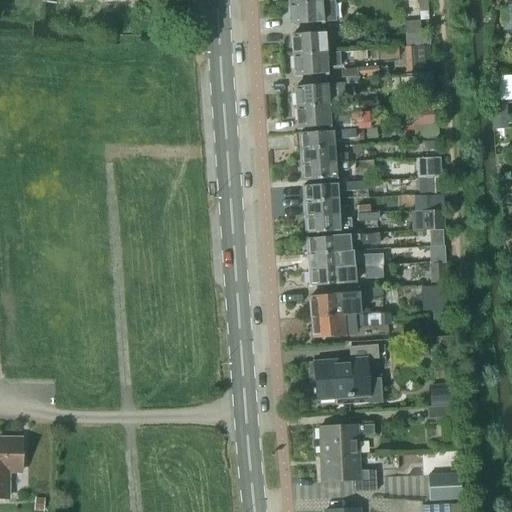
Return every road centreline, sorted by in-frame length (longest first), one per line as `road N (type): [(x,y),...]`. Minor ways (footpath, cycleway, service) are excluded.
road 1 (secondary): [(254,511),(217,0)]
road 2 (track): [(108,161),(137,511)]
